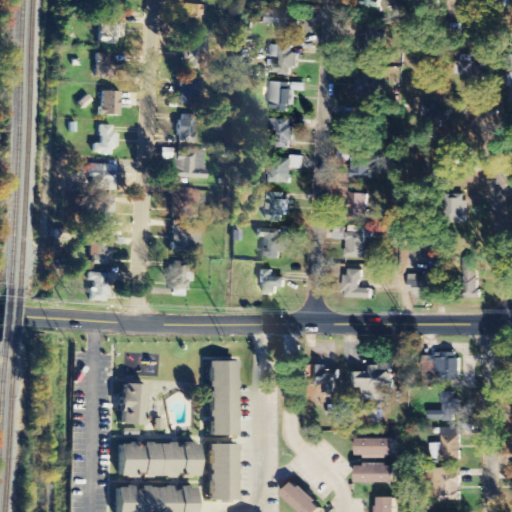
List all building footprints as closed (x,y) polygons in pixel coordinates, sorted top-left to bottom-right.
[(363,0),(363,8),(380,9),(380,0),(363,0)] [(200,32),(200,5),(178,5),(178,32),(200,32)] [(299,19),(288,19),(288,12),(259,11),(259,24),(278,24),(277,35),(299,35),(299,19)] [(122,38),(122,23),(97,22),(97,44),(115,44),(115,38),(122,38)] [(386,30),(365,28),(363,47),(384,49),(386,30)] [(206,39),(185,39),(184,71),(206,71),(206,39)] [(297,70),(297,54),(292,54),(292,47),(270,46),(269,58),(280,58),(280,65),(272,65),(272,75),(291,75),(291,69),(297,70)] [(120,77),(121,62),(109,61),(109,54),(94,54),(93,75),(120,77)] [(472,56),(456,56),(455,75),(464,75),(464,87),(476,88),(476,82),(484,82),(485,67),(472,66),(472,56)] [(381,76),(363,75),(363,80),(358,80),(357,101),(380,102),(381,76)] [(198,82),(179,81),(178,105),(197,106),(198,82)] [(282,83),(271,83),(271,112),(293,111),(292,91),(282,91),(282,83)] [(118,92),(99,92),(98,115),(117,116),(118,92)] [(90,101),(85,96),(76,103),(81,109),(90,101)] [(193,144),(194,116),(177,115),(176,143),(193,144)] [(293,121),(270,120),(269,132),(275,132),(274,149),(292,149),(293,121)] [(90,144),(91,155),(109,154),(109,148),(115,148),(115,134),(110,134),(110,125),(97,126),(97,144),(90,144)] [(172,177),(202,178),(204,152),(174,150),(172,177)] [(372,180),(372,170),(378,170),(378,155),(352,156),(353,181),(372,180)] [(291,184),(291,169),(302,170),(303,159),(270,158),(269,184),(291,184)] [(114,165),(88,165),(87,189),(113,190),(114,165)] [(170,215),(196,216),(197,189),(170,188),(170,215)] [(290,201),(282,201),(282,194),(266,193),(266,201),(272,201),(272,211),(265,211),(264,222),(282,222),(283,216),(289,216),(290,201)] [(368,195),(349,195),(349,218),(368,219),(368,195)] [(466,195),(447,195),(447,224),(467,224),(466,195)] [(111,197),(96,197),(96,226),(112,226),(111,197)] [(198,228),(169,227),(169,251),(197,252),(198,228)] [(256,229),(255,238),(264,239),(262,258),(284,260),(286,237),(294,238),(295,229),(283,228),(283,231),(256,229)] [(373,239),(373,229),(347,228),(346,259),(366,260),(367,239),(373,239)] [(109,237),(89,237),(89,264),(109,264),(109,237)] [(480,269),(472,269),(472,260),(463,259),(462,298),(479,299),(480,269)] [(189,282),(190,263),(169,262),(168,289),(185,290),(185,282),(189,282)] [(285,278),(272,278),(273,271),(260,270),(259,295),(277,296),(277,288),(284,289),(285,278)] [(372,300),(373,290),(361,289),(363,271),(346,270),(345,298),(372,300)] [(88,302),(105,302),(106,274),(86,273),(86,282),(89,282),(88,302)] [(434,275),(409,276),(409,296),(434,295),(434,275)] [(461,381),(459,353),(437,354),(439,382),(461,381)] [(206,436),(234,436),(234,362),(206,362),(206,436)] [(323,394),(335,394),(334,380),(340,380),(339,364),(315,364),(316,387),(322,387),(323,394)] [(354,373),(354,395),(393,396),(393,365),(369,365),(369,373),(354,373)] [(143,386),(118,385),(116,425),(141,426),(143,386)] [(454,422),(454,416),(458,416),(458,393),(442,393),(441,412),(429,412),(428,421),(454,422)] [(460,461),(461,430),(442,429),(442,461),(460,461)] [(356,458),(395,459),(395,440),(356,439),(356,458)] [(196,478),(197,445),(175,444),(174,445),(133,444),(116,444),(115,477),(134,478),(134,477),(171,478),(171,477),(196,478)] [(234,445),(206,445),(206,502),(234,502),(234,445)] [(356,466),(357,484),(395,484),(395,465),(356,466)] [(459,502),(460,470),(436,469),(435,502),(459,502)] [(298,511),(319,511),(322,509),(294,482),(281,495),(298,511)] [(112,511),(193,511),(194,489),(175,487),(175,490),(130,487),(130,488),(114,487),(112,511)] [(395,511),(396,499),(379,499),(378,511),(395,511)]
